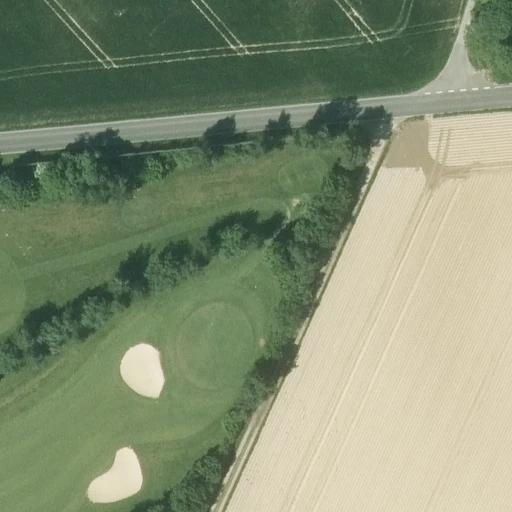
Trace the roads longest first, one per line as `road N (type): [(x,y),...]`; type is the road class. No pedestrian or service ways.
road 1 (unclassified): [(0,144),(511,97)]
road 2 (track): [(387,109),(373,158),(218,511)]
